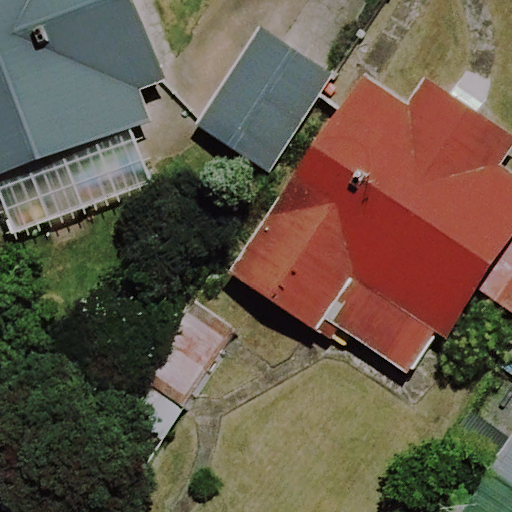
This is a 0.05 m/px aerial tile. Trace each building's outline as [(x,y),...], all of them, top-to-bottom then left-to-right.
[(0,0),(0,216),(14,258),(164,207),(140,135),(165,126),(122,0),(0,0)] [(318,88),(243,37),(184,124),(259,176),(318,88)] [(491,151),(422,102),(412,116),(365,82),(224,281),(394,400),(511,233),(511,186),(482,165),(491,151)] [(511,433),(490,468),(511,481),(511,433)] [(511,511),(511,481),(490,468),(477,459),(442,511),(511,511)]
